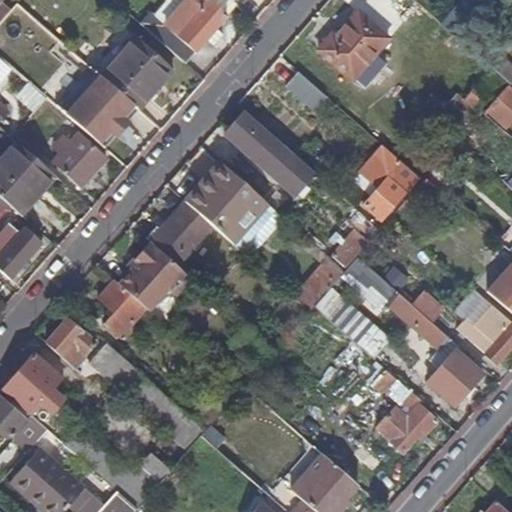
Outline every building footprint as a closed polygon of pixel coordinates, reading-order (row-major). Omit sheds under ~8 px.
[(0,0),(0,22),(11,10),(2,2),(3,0),(0,0)] [(228,16),(210,0),(182,0),(163,22),(149,11),(138,23),(185,63),(194,52),(195,53),(228,16)] [(476,3),(472,0),(459,0),(440,23),(451,32),(476,3)] [(11,10),(0,22),(0,57),(1,58),(31,21),(14,6),(11,10)] [(332,33),(317,50),(351,81),(354,78),(364,88),(386,64),(374,54),(387,39),(357,12),(335,36),(332,33)] [(38,22),(27,35),(50,54),(59,43),(49,34),(51,32),(38,22)] [(173,69),(134,35),(100,75),(135,105),(141,110),(173,69)] [(298,72),(285,86),(315,112),(327,97),(298,72)] [(135,105),(100,75),(66,114),(101,144),(135,105)] [(511,119),(511,89),(507,85),(484,112),(504,129),(511,119)] [(461,87),(444,107),(467,127),(484,107),(461,87)] [(46,98),(38,90),(30,99),(39,108),(46,98)] [(0,120),(8,111),(0,103),(0,120)] [(244,110),(222,134),(296,197),(316,173),(244,110)] [(69,141),(58,154),(51,161),(81,188),(107,159),(77,132),(69,141)] [(69,141),(61,134),(50,147),(58,154),(69,141)] [(0,195),(18,212),(35,193),(37,195),(53,176),(13,141),(0,156),(0,195)] [(358,171),(361,173),(378,189),(370,197),(361,207),(378,222),(419,176),(382,145),(358,171)] [(219,161),(185,201),(212,225),(233,244),(268,205),(219,161)] [(361,173),(354,181),(370,197),(378,189),(361,173)] [(37,195),(35,193),(18,212),(24,217),(57,180),(53,176),(37,195)] [(10,206),(0,197),(0,215),(1,216),(10,206)] [(212,225),(185,201),(148,243),(176,267),(212,225)] [(8,223),(0,232),(0,269),(10,279),(43,243),(24,227),(19,233),(8,223)] [(368,241),(353,229),(332,255),(346,267),(368,241)] [(131,269),(118,285),(147,309),(150,312),(168,289),(175,296),(190,278),(176,267),(148,243),(127,266),(131,269)] [(343,274),(341,275),(382,309),(386,305),(439,353),(448,343),(455,349),(458,345),(357,256),(344,272),(343,274)] [(343,274),(326,258),(293,296),(310,311),(313,307),(341,275),(343,274)] [(113,280),(96,298),(113,312),(103,323),(121,339),(147,309),(118,285),(113,280)] [(511,282),(498,298),(511,310),(511,282)] [(332,288),(315,307),(373,358),(390,338),(332,288)] [(465,319),(456,329),(497,366),(511,348),(511,323),(491,304),(472,326),(465,319)] [(65,319),(47,341),(75,366),(93,344),(65,319)] [(248,328),(235,343),(261,366),(274,351),(248,328)] [(106,342),(89,362),(187,450),(201,435),(204,431),(187,416),(106,342)] [(483,374),(455,349),(426,383),(454,407),(483,374)] [(32,417),(46,430),(116,491),(136,508),(142,502),(170,470),(151,453),(135,472),(79,424),(80,423),(60,405),(66,399),(53,389),(61,379),(32,353),(0,390),(13,401),(32,417)] [(384,369),(372,384),(381,392),(385,388),(400,403),(410,392),(384,369)] [(239,391),(223,378),(187,416),(204,431),(210,424),(239,391)] [(0,396),(0,427),(13,438),(32,417),(13,401),(9,404),(0,396)] [(396,406),(376,428),(403,454),(417,438),(420,440),(438,421),(418,403),(407,415),(396,406)] [(204,431),(201,435),(234,464),(245,454),(210,424),(204,431)] [(201,435),(187,450),(170,470),(142,502),(154,511),(173,511),(176,509),(166,499),(202,457),(231,482),(241,470),(234,464),(201,435)] [(63,511),(84,488),(38,447),(9,481),(38,508),(42,504),(50,511),(63,511)] [(320,452),(290,488),(302,499),(290,511),(342,511),(346,507),(343,505),(347,501),(359,486),(320,452)] [(136,508),(116,491),(97,511),(133,511),(135,509),(136,508)] [(507,511),(495,501),(485,511),(507,511)] [(252,511),(271,511),(261,503),(252,511)]
